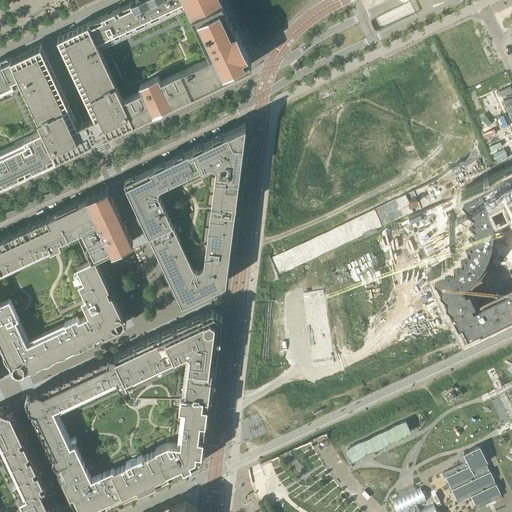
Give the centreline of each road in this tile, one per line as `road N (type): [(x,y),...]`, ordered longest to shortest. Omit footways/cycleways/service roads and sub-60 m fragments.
road 1 (tertiary): [(0,222),(449,0)]
road 2 (tertiary): [(397,0),(0,197)]
road 3 (secondary): [(426,0),(511,181)]
road 4 (secondary): [(511,142),(444,0)]
road 5 (residential): [(0,51),(111,0)]
